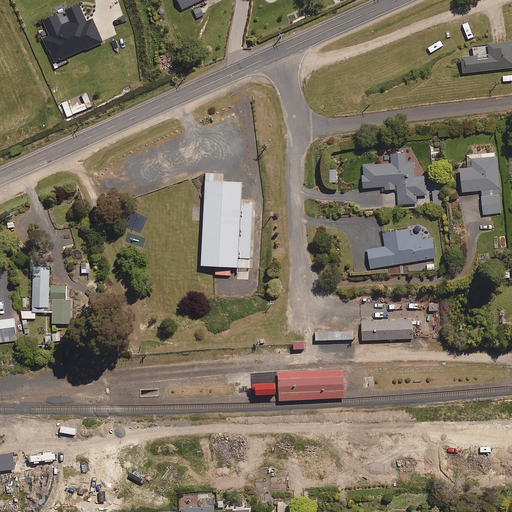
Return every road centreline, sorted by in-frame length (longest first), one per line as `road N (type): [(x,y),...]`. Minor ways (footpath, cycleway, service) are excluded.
road 1 (tertiary): [(0,177),(276,53)]
road 2 (residential): [(307,123),(511,103)]
road 3 (unclassified): [(307,123),(293,167),(301,289),(310,307)]
road 4 (tertiary): [(276,53),(396,0)]
